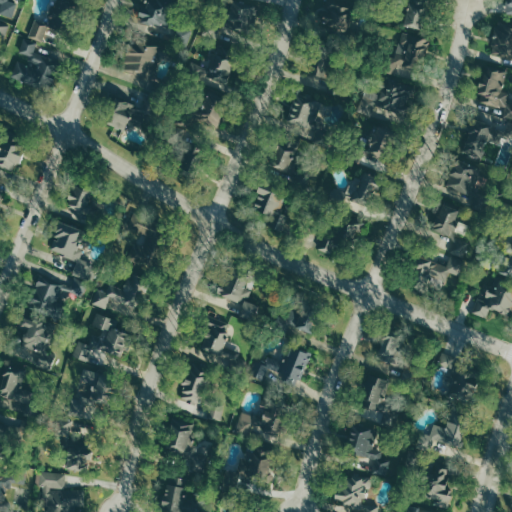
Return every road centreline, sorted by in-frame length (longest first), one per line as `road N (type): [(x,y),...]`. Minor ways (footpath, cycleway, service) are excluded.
road 1 (tertiary): [(511,350),(215,226),(0,98)]
road 2 (residential): [(119,511),(156,361),(290,33),(295,0)]
road 3 (residential): [(300,511),(335,376),(410,194),(470,1)]
road 4 (residential): [(0,297),(111,0)]
